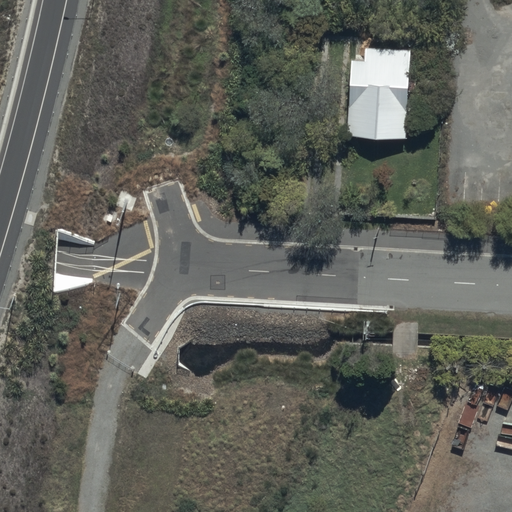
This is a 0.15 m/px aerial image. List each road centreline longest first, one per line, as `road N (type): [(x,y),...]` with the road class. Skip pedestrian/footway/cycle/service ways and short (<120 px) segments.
road 1 (unclassified): [(184,267),(511,284)]
road 2 (trunk): [(54,0),(0,212)]
road 3 (track): [(92,511),(109,391),(137,335)]
